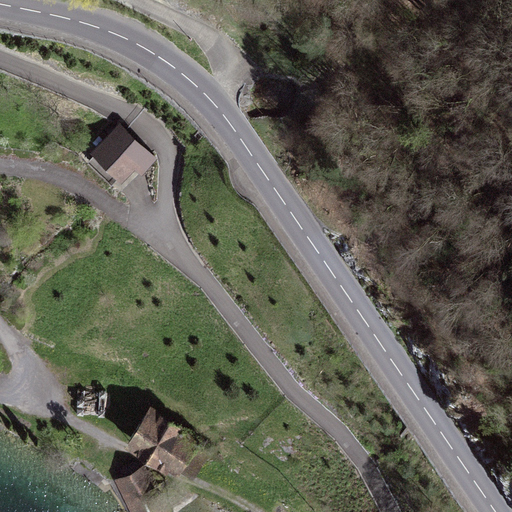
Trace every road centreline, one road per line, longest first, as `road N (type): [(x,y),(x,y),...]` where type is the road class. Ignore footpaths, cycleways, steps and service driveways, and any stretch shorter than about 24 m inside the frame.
road 1 (primary): [(500,511),(231,119),(208,98)]
road 2 (primary): [(208,98),(142,47),(69,16),(0,2)]
road 3 (unclassified): [(208,98),(223,78),(214,48),(136,0)]
